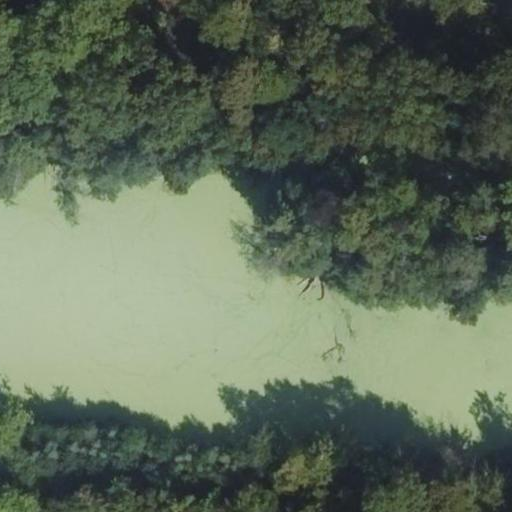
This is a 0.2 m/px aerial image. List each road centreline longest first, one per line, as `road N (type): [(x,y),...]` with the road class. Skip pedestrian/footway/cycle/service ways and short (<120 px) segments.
road 1 (track): [(0,61),(511,92)]
road 2 (track): [(344,511),(270,494),(183,492),(100,511)]
